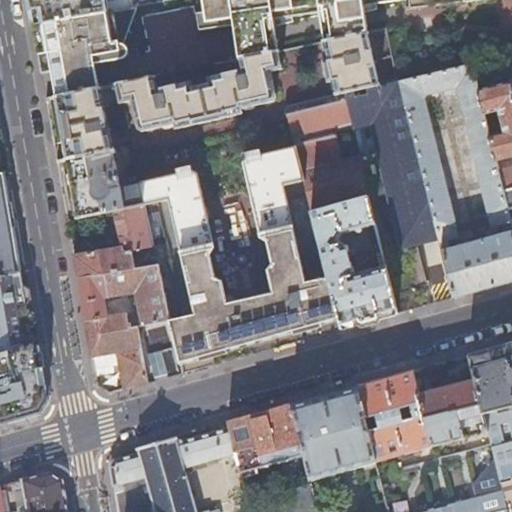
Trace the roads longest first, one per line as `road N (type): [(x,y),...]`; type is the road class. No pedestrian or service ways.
road 1 (secondary): [(79,437),(511,310)]
road 2 (residential): [(0,0),(79,437)]
